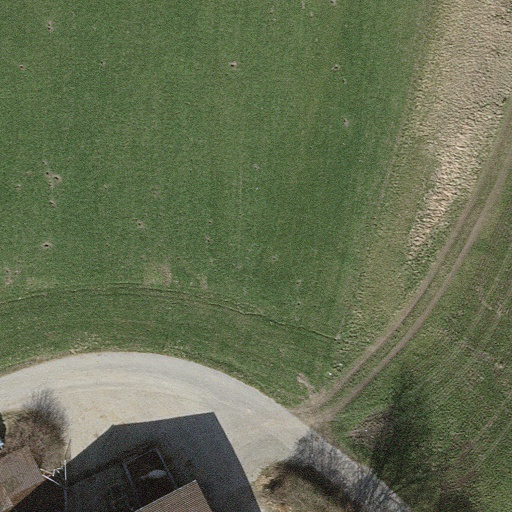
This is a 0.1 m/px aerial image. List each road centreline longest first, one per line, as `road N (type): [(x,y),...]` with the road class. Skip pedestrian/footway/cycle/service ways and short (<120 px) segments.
road 1 (track): [(0,400),(109,375),(215,390),(314,448),(382,511)]
road 2 (track): [(314,448),(489,191),(511,96)]
